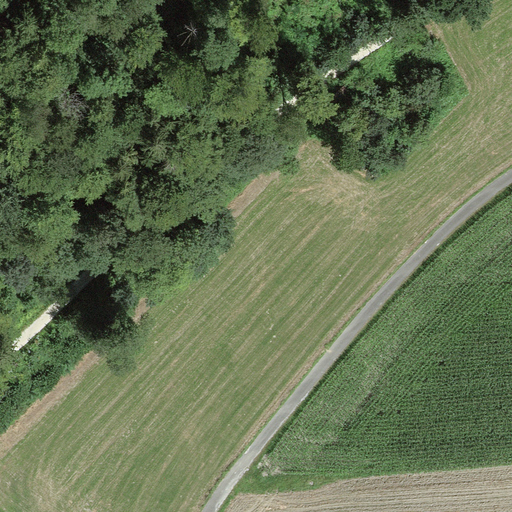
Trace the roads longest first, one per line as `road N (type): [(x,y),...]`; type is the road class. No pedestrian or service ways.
road 1 (track): [(433,0),(345,58),(0,356)]
road 2 (track): [(511,172),(419,247),(279,412),(210,511)]
